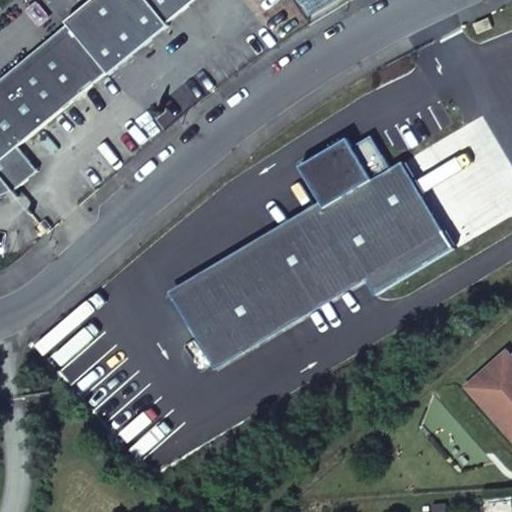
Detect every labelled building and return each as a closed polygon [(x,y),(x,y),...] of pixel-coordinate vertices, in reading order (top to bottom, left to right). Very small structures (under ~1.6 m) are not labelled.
[(111,76),(170,26),(168,23),(196,0),(96,0),(68,24),(69,26),(12,74),(15,77),(0,89),(0,199),(13,193),(17,196),(28,186),(24,181),(25,170),(32,165),(19,150),(110,73),(111,76)] [(495,29),(490,18),(474,26),(478,36),(495,29)] [(380,157),(383,155),(367,128),(349,138),(355,147),(360,144),(375,148),(380,157)] [(378,296),(456,249),(404,164),(393,170),(383,155),(380,157),(375,148),(360,144),(355,147),(349,138),(300,168),(326,210),(175,300),(214,364),(364,275),(378,296)] [(24,181),(28,186),(40,175),(32,165),(25,170),(24,181)] [(511,358),(509,355),(468,389),(511,441),(511,358)]
